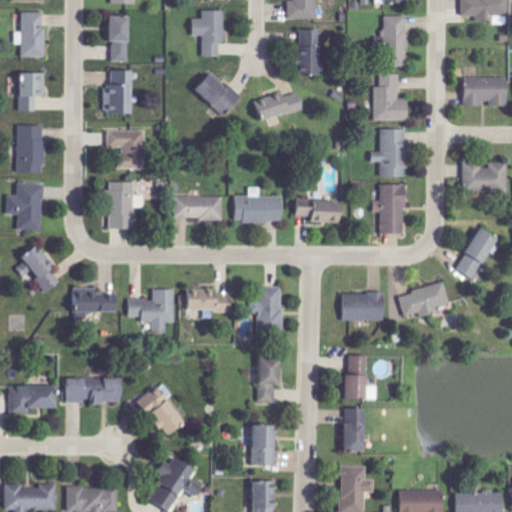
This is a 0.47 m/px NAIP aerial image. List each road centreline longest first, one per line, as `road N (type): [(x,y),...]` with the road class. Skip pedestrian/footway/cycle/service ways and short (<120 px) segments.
road 1 (residential): [(78,237),(110,255),(401,257),(432,240)]
road 2 (residential): [(305,511),(313,256)]
road 3 (residential): [(436,0),(432,240)]
road 4 (residential): [(74,0),(78,237)]
